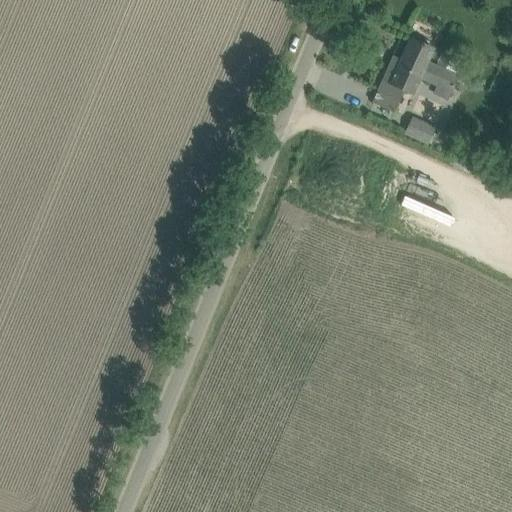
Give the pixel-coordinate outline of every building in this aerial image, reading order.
[(411,38),(399,66),(392,63),(374,103),(395,112),(405,89),(414,93),(421,77),(437,83),(432,94),(447,100),(459,72),(443,65),(442,69),(428,62),(434,48),(411,38)] [(404,133),(426,143),(442,150),(449,134),(411,117),(404,133)] [(337,147),(317,204),(484,263),(504,206),(337,147)] [(305,230),(286,285),(451,344),(471,288),(305,230)] [(251,372),(418,429),(438,372),(271,315),(251,372)]
